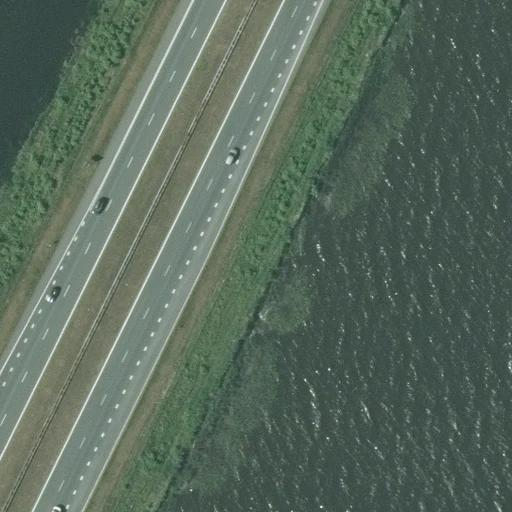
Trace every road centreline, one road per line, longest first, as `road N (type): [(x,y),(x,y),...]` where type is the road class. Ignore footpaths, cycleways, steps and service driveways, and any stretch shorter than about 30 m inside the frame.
road 1 (motorway): [(48,511),(300,0)]
road 2 (motorway): [(210,0),(0,427)]
